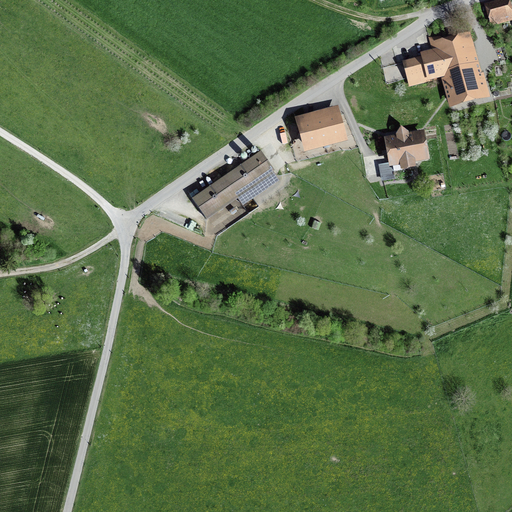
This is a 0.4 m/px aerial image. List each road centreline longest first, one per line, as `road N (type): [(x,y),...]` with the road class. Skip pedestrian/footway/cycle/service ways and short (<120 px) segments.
road 1 (unclassified): [(64,511),(119,297),(125,228),(445,6),(466,0)]
road 2 (track): [(0,273),(69,261),(125,228),(75,180),(0,130)]
road 3 (track): [(445,6),(378,19),(317,0)]
